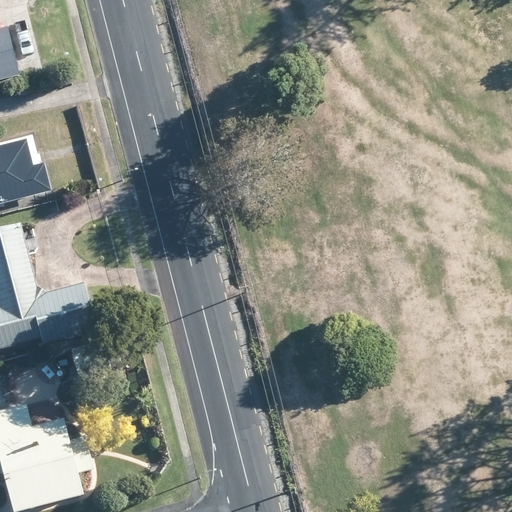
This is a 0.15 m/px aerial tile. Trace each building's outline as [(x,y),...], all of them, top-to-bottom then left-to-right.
[(0,0),(0,81),(29,75),(18,28),(0,32),(0,15),(4,14),(0,0)] [(32,135),(1,144),(0,143),(0,207),(1,207),(51,193),(59,191),(52,165),(42,167),(39,160),(38,155),(32,135)] [(105,332),(93,287),(92,282),(55,293),(45,287),(28,224),(0,231),(0,293),(4,307),(0,307),(0,352),(50,338),(52,346),(105,332)] [(78,350),(87,379),(100,376),(90,346),(78,350)] [(83,441),(74,419),(40,428),(34,406),(0,415),(0,464),(3,477),(16,474),(25,511),(34,511),(95,495),(95,492),(92,472),(97,471),(104,470),(100,456),(99,450),(95,438),(83,441)] [(44,418),(47,422),(51,423),(54,420),(55,416),(53,412),(48,412),(45,414),(44,418)]
